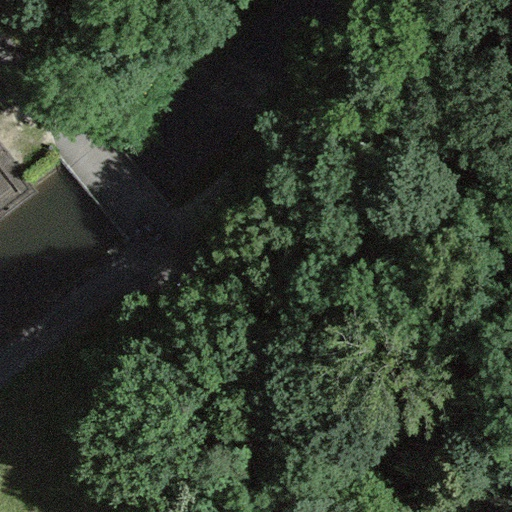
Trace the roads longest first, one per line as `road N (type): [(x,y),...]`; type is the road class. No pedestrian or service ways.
road 1 (track): [(165,240),(457,0)]
road 2 (track): [(385,511),(165,240)]
road 3 (track): [(226,185),(337,158),(511,142)]
road 4 (track): [(165,240),(0,54)]
road 5 (track): [(0,377),(165,240)]
